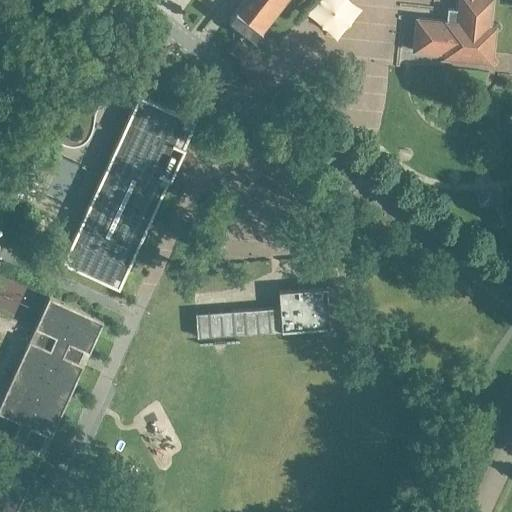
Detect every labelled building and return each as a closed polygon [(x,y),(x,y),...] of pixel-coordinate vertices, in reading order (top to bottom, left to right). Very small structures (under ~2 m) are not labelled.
[(488,27),(491,0),(241,0),(234,10),(228,18),(244,31),(229,50),(239,58),(261,31),(260,29),(282,0),(458,0),(458,9),(448,8),(447,21),(418,18),(414,49),(443,52),(443,57),(490,62),(494,28),(488,27)] [(63,259),(61,263),(65,265),(64,266),(65,266),(66,265),(84,274),(84,275),(85,275),(85,274),(94,278),(93,279),(94,280),(95,278),(113,287),(113,288),(114,288),(114,287),(118,289),(119,285),(121,286),(121,285),(120,284),(124,276),(125,277),(125,276),(124,275),(130,263),(131,263),(131,262),(130,262),(136,250),(137,250),(136,249),(142,236),(143,237),(143,236),(142,236),(148,223),(149,224),(149,223),(148,222),(151,217),(152,218),(152,217),(151,217),(157,204),(158,205),(158,204),(157,203),(163,191),(164,191),(163,190),(166,184),(167,185),(167,184),(166,184),(169,178),(170,178),(171,176),(169,176),(173,168),(174,168),(175,168),(179,159),(179,158),(183,150),(184,148),(183,147),(185,142),(186,143),(186,142),(185,142),(191,129),(192,130),(193,129),(191,128),(193,125),(194,126),(194,125),(193,124),(195,121),(191,120),(192,118),(191,118),(191,119),(182,115),(183,114),(182,114),(181,115),(177,113),(177,112),(177,111),(176,112),(172,111),(173,110),(172,109),(172,110),(167,108),(168,107),(167,107),(166,108),(162,106),(163,105),(162,104),(161,106),(157,104),(157,102),(156,103),(148,100),(148,98),(147,99),(143,97),(143,96),(142,96),(142,97),(138,95),(136,100),(135,100),(134,101),(135,101),(133,106),(132,105),(132,106),(133,106),(127,119),(126,118),(126,119),(127,120),(125,124),(124,124),(123,124),(125,125),(119,138),(118,137),(117,138),(118,138),(117,142),(115,142),(115,143),(116,143),(113,150),(112,150),(111,151),(113,151),(111,155),(110,154),(109,155),(110,156),(107,164),(105,164),(106,165),(100,178),(99,177),(99,178),(100,178),(94,191),(93,190),(93,191),(94,192),(92,196),(91,196),(90,197),(91,197),(86,210),(84,209),(84,210),(85,211),(80,223),(78,223),(79,224),(77,230),(75,229),(75,230),(76,230),(74,236),(72,235),(72,236),(73,237),(68,249),(66,249),(66,250),(67,250),(63,259),(62,258),(62,259),(63,259)] [(10,195),(30,204),(45,169),(26,159),(10,195)] [(330,328),(327,288),(277,291),(278,307),(196,313),(198,338),(330,328)] [(46,434),(50,436),(83,365),(79,363),(84,351),(89,353),(103,322),(49,297),(35,328),(39,330),(33,342),(29,340),(0,403),(0,413),(19,423),(0,463),(0,511),(15,511),(42,455),(38,453),(40,447),(46,434)] [(211,501),(211,511),(228,511),(228,500),(211,501)]
